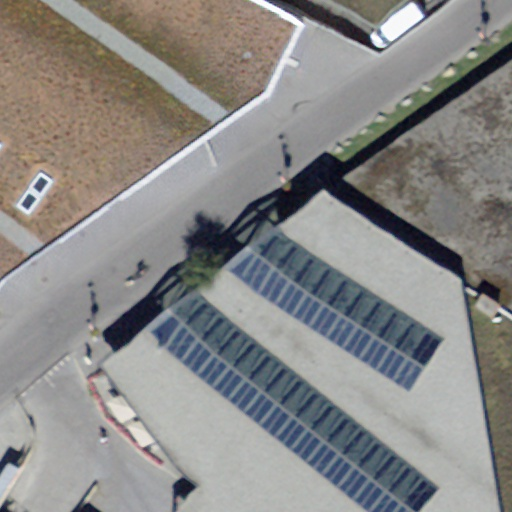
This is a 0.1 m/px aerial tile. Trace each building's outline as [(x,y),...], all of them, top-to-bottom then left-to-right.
[(260,100),(299,21),(256,0),(0,0),(0,282),(4,278),(260,100)] [(399,0),(335,0),(375,19),(399,0)] [(511,49),(328,193),(455,271),(511,302),(511,49)] [(500,511),(455,271),(328,193),(214,303),(108,386),(161,460),(191,481),(168,511),(500,511)] [(511,511),(511,302),(455,271),(500,511),(511,511)]
